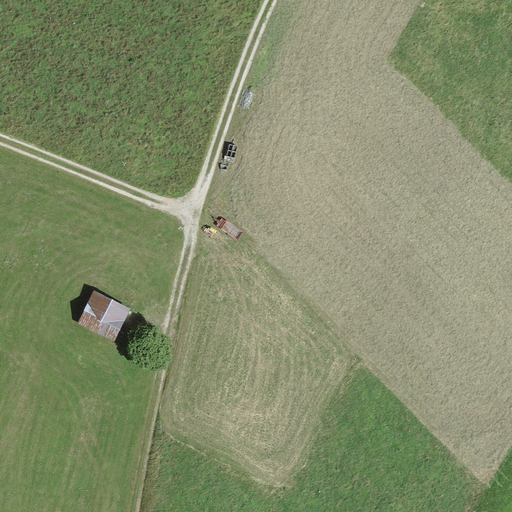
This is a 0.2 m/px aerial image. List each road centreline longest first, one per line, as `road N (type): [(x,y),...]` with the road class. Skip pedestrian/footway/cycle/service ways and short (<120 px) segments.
road 1 (track): [(270,0),(192,212),(0,141)]
road 2 (track): [(192,212),(135,511)]
